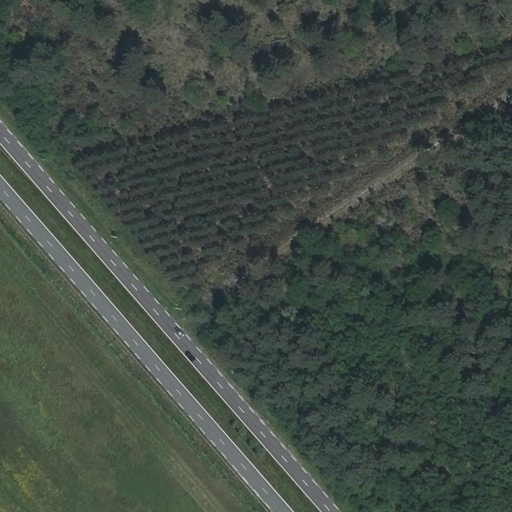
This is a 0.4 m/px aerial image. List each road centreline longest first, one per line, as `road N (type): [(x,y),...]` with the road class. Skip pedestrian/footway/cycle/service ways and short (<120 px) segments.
road 1 (primary): [(331,511),(0,132)]
road 2 (primary): [(0,185),(283,511)]
